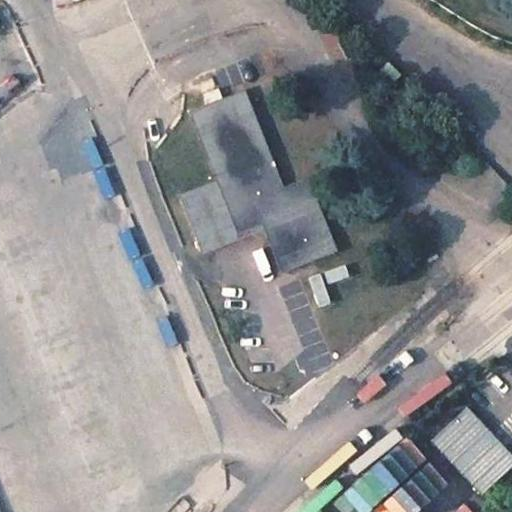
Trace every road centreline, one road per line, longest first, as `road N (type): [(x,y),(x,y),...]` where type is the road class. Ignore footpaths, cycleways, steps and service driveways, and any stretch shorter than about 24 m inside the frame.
road 1 (unknown): [(500,297),(279,468),(230,484),(204,511)]
road 2 (unclassified): [(511,162),(374,0)]
